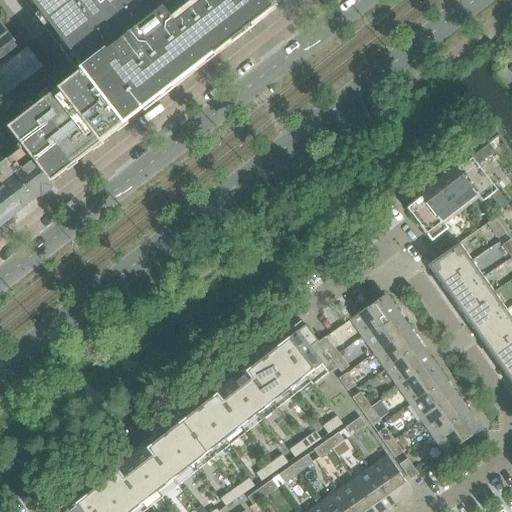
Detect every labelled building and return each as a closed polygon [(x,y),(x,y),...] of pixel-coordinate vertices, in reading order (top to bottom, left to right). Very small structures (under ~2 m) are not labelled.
[(21,0),(78,73),(61,86),(8,127),(10,129),(45,175),(51,182),(103,142),(128,122),(127,121),(142,109),(144,112),(155,103),(276,10),(267,0),(21,0)] [(1,17),(0,17),(0,44),(5,51),(19,41),(1,17)] [(5,51),(0,55),(0,67),(4,73),(29,54),(19,41),(5,51)] [(5,144),(0,148),(0,153),(34,198),(34,197),(52,184),(51,182),(45,175),(10,129),(0,136),(0,137),(4,143),(5,144)] [(508,204),(477,166),(495,152),(489,145),(471,159),(470,158),(455,170),(456,170),(477,198),(476,198),(480,204),(490,197),(501,210),(508,204)] [(0,224),(0,218),(9,212),(20,203),(23,206),(34,198),(0,153),(0,224)] [(477,198),(456,170),(451,174),(450,173),(438,182),(461,211),(476,198),(477,198)] [(461,211),(438,182),(426,191),(427,192),(422,196),(444,223),(461,211)] [(449,229),(444,223),(422,196),(407,207),(408,208),(406,209),(442,255),(449,250),(439,236),(449,229)] [(505,233),(495,219),(487,224),(497,239),(505,233)] [(511,257),(511,243),(510,240),(502,246),(511,258),(511,257)] [(472,262),(459,243),(449,250),(442,255),(427,266),(440,284),(472,262)] [(483,277),(472,262),(440,284),(452,300),(483,277)] [(494,293),(483,277),(452,300),(462,315),(494,293)] [(507,311),(494,293),(462,315),(475,334),(507,311)] [(364,337),(397,314),(384,296),(351,320),(364,337)] [(511,333),(511,318),(507,311),(475,334),(487,351),(511,333)] [(375,354),(409,330),(397,314),(364,337),(375,354)] [(206,454),(240,427),(305,377),(313,386),(329,373),(309,348),(318,341),(305,325),(181,422),(206,454)] [(386,369),(420,346),(409,330),(375,354),(386,369)] [(511,357),(511,333),(487,351),(499,367),(511,357)] [(339,355),(326,337),(318,343),(331,361),(339,355)] [(399,387),(432,364),(420,346),(386,369),(399,387)] [(348,367),(339,355),(331,361),(341,373),(348,367)] [(511,380),(511,357),(499,367),(510,382),(511,380)] [(411,405),(445,381),(432,364),(399,387),(411,405)] [(354,387),(345,375),(339,379),(347,392),(354,387)] [(422,420),(456,397),(445,381),(411,405),(422,420)] [(369,409),(359,394),(352,398),(363,413),(369,409)] [(435,438),(468,414),(456,397),(422,420),(435,438)] [(379,422),(369,409),(363,413),(372,427),(379,422)] [(461,443),(480,431),(468,414),(435,438),(446,454),(461,443)] [(326,436),(342,425),(337,417),(320,428),(326,436)] [(351,436),(366,426),(360,418),(345,428),(351,436)] [(132,511),(173,480),(206,454),(181,422),(64,511),(132,511)] [(392,441),(384,429),(377,434),(386,446),(392,441)] [(308,449),(321,440),(315,432),(302,441),(308,449)] [(332,450),(344,441),(338,433),(326,442),(332,450)] [(295,458),(308,449),(302,441),(289,450),(295,458)] [(401,454),(392,441),(386,446),(394,458),(401,454)] [(319,458),(332,450),(326,442),(314,451),(319,458)] [(275,472),(288,463),(282,455),(269,465),(275,472)] [(298,473),(313,463),(307,456),(293,466),(298,473)] [(411,490),(388,457),(371,469),(395,502),(411,490)] [(418,474),(407,460),(399,465),(410,480),(418,474)] [(261,482),(275,472),(269,465),(256,474),(261,482)] [(284,483),(298,473),(293,466),(279,476),(284,483)] [(380,511),(395,502),(371,469),(354,481),(376,511),(380,511)] [(240,497),(254,487),(249,479),(234,489),(240,497)] [(265,497),(277,488),(272,481),(259,489),(265,497)] [(376,511),(354,481),(338,492),(351,511),(376,511)] [(226,507),(240,497),(234,489),(220,499),(226,507)] [(253,506),(265,497),(259,489),(247,498),(253,506)] [(351,511),(338,492),(321,505),(325,511),(351,511)]
